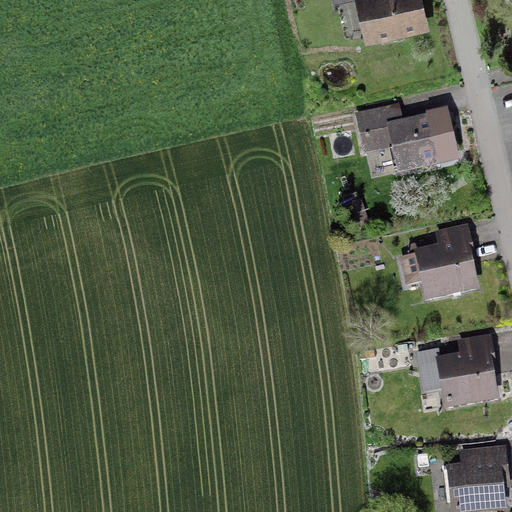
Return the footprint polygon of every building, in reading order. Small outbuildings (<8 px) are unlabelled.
[(356,0),(365,42),(430,29),(424,0),(332,0),(333,3),(348,0),(356,0)] [(398,176),(459,163),(447,108),(413,115),(414,118),(403,121),(399,105),(355,114),(364,155),(392,149),(398,176)] [(424,303),(479,291),(470,250),(474,249),(469,225),(435,232),(438,246),(426,248),(425,242),(408,246),(410,256),(400,258),(406,285),(420,283),(424,303)] [(444,410),(499,401),(492,361),(495,361),(491,336),(458,341),(460,354),(440,357),(439,350),(415,354),(422,394),(441,391),(444,410)] [(451,511),(505,511),(503,478),(509,478),(506,447),(459,451),(461,466),(447,467),(451,511)]
